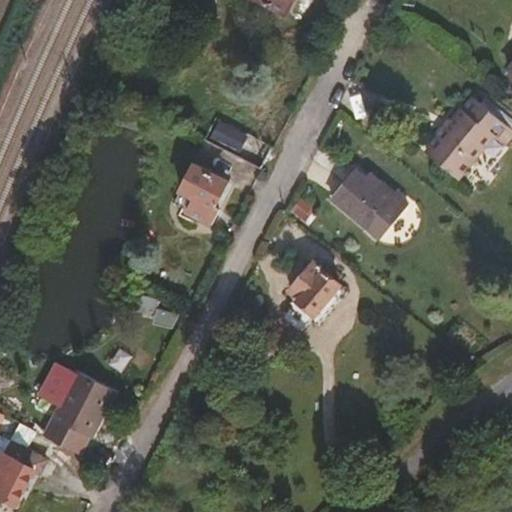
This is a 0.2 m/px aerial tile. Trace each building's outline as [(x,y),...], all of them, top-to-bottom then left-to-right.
[(261,0),(287,14),(294,0),(261,0)] [(457,178),(491,137),(503,146),(511,133),(511,126),(476,96),(465,109),(462,108),(425,152),(457,178)] [(261,172),(270,153),(216,125),(207,142),(261,172)] [(214,206),(228,180),(195,163),(175,202),(213,222),(221,209),(214,206)] [(397,211),(386,200),(392,192),(381,182),(376,188),(353,170),(330,197),(377,236),(397,211)] [(221,209),(234,183),(228,180),(214,206),(221,209)] [(397,211),(405,201),(392,192),(386,200),(397,211)] [(315,313),(340,283),(313,262),(292,288),(300,295),(298,299),(315,313)] [(113,359),(127,367),(135,352),(121,344),(113,359)] [(62,383),(68,371),(61,366),(54,378),(62,383)] [(62,405),(76,376),(68,371),(62,383),(54,378),(45,396),(62,405)] [(90,440),(116,394),(79,374),(77,375),(76,376),(62,405),(53,419),(81,435),(90,440)] [(213,408),(224,387),(211,380),(200,403),(213,408)] [(72,451),(81,435),(53,419),(45,436),(72,451)] [(39,476),(46,462),(0,436),(0,485),(2,487),(0,490),(0,493),(0,494),(15,503),(31,472),(39,476)]
